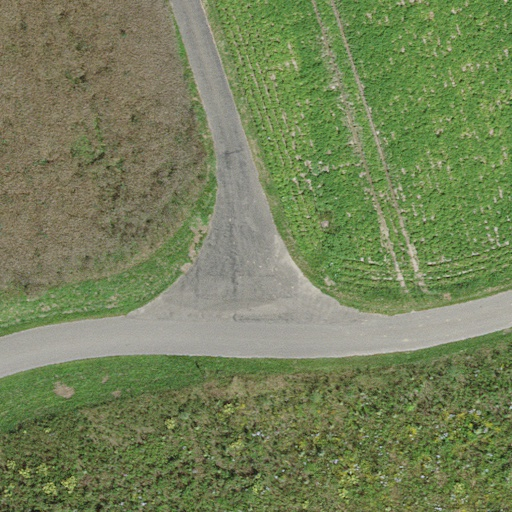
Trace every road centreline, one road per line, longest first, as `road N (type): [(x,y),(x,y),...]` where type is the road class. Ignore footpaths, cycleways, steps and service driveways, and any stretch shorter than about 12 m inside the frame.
road 1 (track): [(0,358),(93,338),(431,326),(511,300)]
road 2 (track): [(257,336),(255,225),(232,125),(189,0)]
